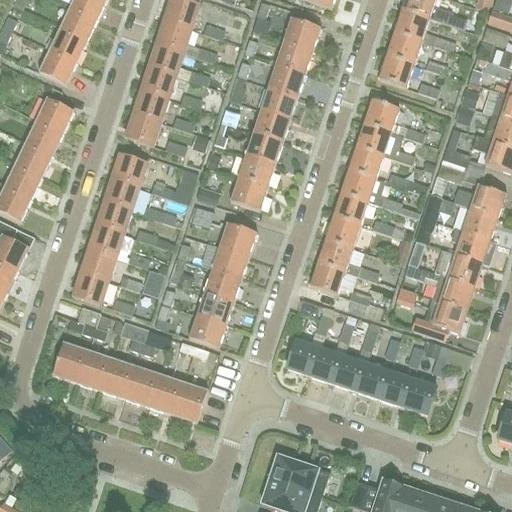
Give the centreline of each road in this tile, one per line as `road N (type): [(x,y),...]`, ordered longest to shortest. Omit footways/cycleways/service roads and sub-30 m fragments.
road 1 (residential): [(215,490),(50,435),(18,392),(143,0)]
road 2 (residential): [(377,0),(243,399)]
road 3 (residential): [(454,465),(243,399)]
road 4 (residential): [(454,465),(511,293)]
